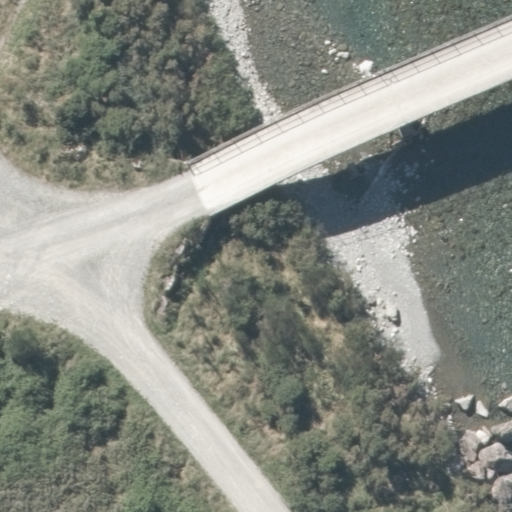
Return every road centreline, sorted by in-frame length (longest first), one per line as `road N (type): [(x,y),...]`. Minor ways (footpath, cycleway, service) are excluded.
road 1 (track): [(0,249),(511,51)]
road 2 (track): [(0,215),(261,511)]
